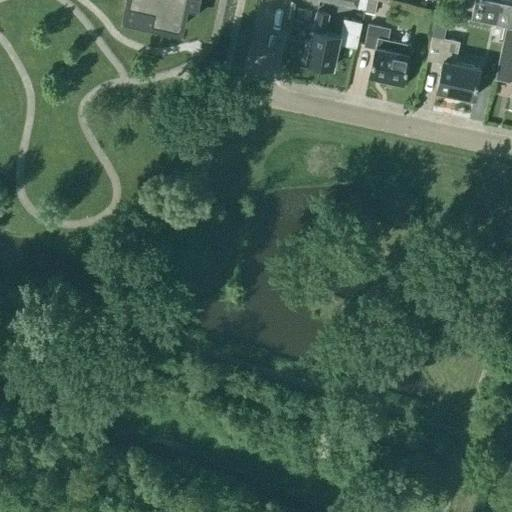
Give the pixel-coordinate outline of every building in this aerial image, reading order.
[(126,0),(126,3),(153,9),(150,21),(181,28),(186,0),(188,0),(195,1),(195,0),(126,0)] [(362,23),(364,13),(364,12),(366,0),(319,0),(319,1),(353,8),(351,19),(343,18),(339,36),(325,33),(328,15),(316,12),(306,61),(333,67),(338,43),(356,47),(361,22),(362,23)] [(366,0),(364,12),(374,14),(377,0),(366,0)] [(506,27),(511,27),(511,5),(499,3),(483,0),(474,0),(470,20),(494,25),(506,27)] [(390,28),(368,23),(363,46),(375,49),(369,75),(402,82),(408,53),(412,51),(410,48),(411,45),(387,40),(390,28)] [(511,27),(506,27),(494,79),(511,82),(511,88),(508,105),(511,105),(511,27)] [(431,35),(426,59),(442,63),(436,89),(474,97),(480,68),(454,63),(459,41),(443,38),(437,36),(431,35)]
